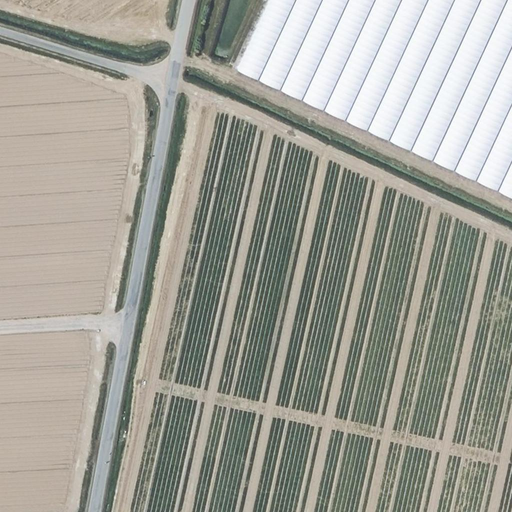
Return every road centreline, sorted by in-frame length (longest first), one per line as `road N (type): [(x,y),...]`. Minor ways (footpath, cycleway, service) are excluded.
road 1 (unclassified): [(94,511),(173,81)]
road 2 (unclassified): [(0,29),(173,81)]
road 3 (unknown): [(0,325),(129,320)]
